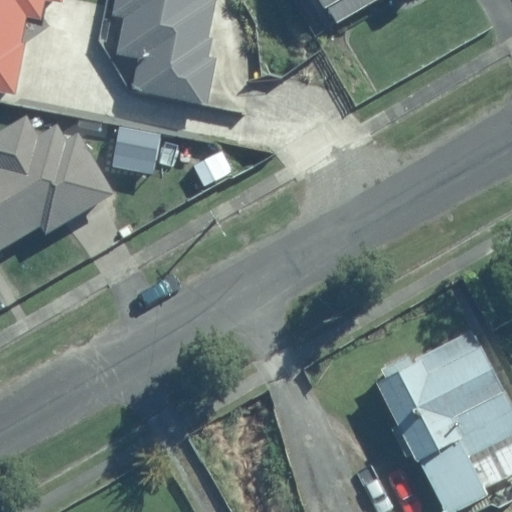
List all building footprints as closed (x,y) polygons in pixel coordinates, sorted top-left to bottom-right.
[(0,0),(0,96),(15,99),(31,21),(41,23),(45,0),(55,0),(63,2),(63,0),(0,0)] [(121,0),(119,19),(128,21),(122,57),(144,60),(138,97),(209,108),(216,64),(205,62),(215,5),(200,3),(200,0),(121,0)] [(323,0),(334,17),(359,0),(396,0),(401,8),(412,0),(323,0)] [(0,253),(37,232),(44,243),(120,199),(85,138),(67,148),(55,127),(37,138),(26,119),(0,133),(0,253)] [(511,412),(472,336),(381,384),(447,511),(476,511),(496,502),(475,460),(511,440),(511,412)]
